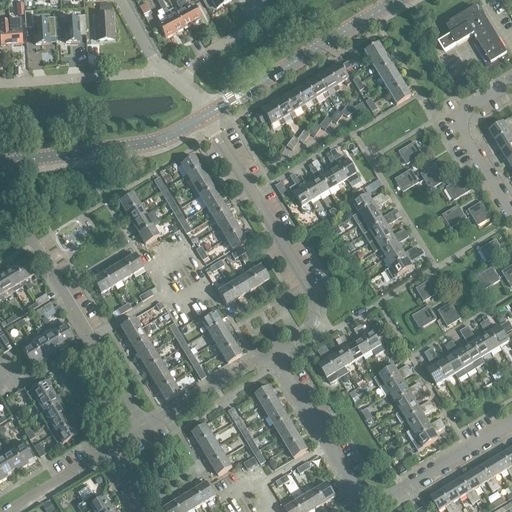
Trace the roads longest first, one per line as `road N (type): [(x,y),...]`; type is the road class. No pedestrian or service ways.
road 1 (residential): [(278,357),(311,332),(318,297),(203,118)]
road 2 (residential): [(144,427),(35,241),(0,234)]
road 3 (secondary): [(203,118),(406,0)]
road 4 (residential): [(412,483),(387,495),(356,490),(278,357)]
road 5 (secondary): [(0,164),(151,142),(203,118)]
road 6 (residential): [(511,212),(452,113),(511,79)]
road 7 (residential): [(0,83),(158,68)]
road 8 (residential): [(144,427),(278,357)]
road 9 (residential): [(194,96),(215,49),(293,0)]
